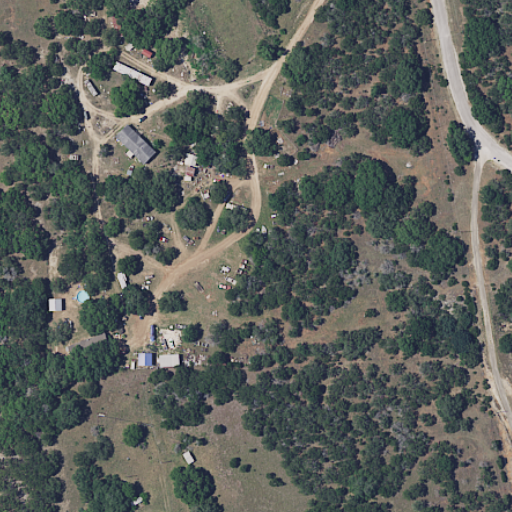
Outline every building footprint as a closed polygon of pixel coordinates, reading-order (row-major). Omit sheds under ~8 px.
[(112,69),(146,87),(150,79),(115,62),(112,69)] [(154,152),(126,124),(113,137),(142,165),(154,152)] [(184,167),(198,167),(198,155),(184,155),(184,167)] [(71,362),(108,349),(103,334),(66,347),(71,362)] [(158,356),(158,366),(176,366),(176,356),(158,356)]
